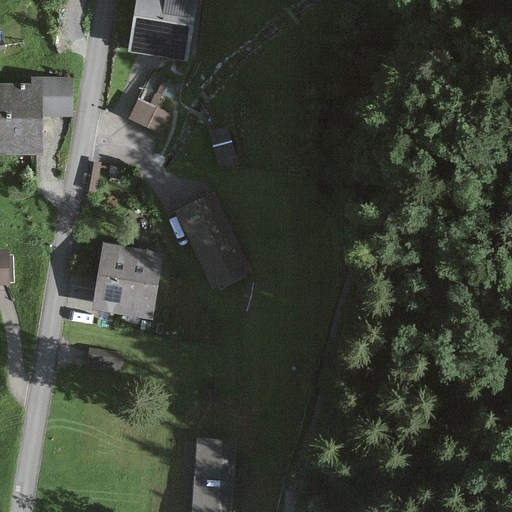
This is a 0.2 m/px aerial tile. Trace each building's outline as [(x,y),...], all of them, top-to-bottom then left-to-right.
[(193,0),(143,0),(136,46),(185,54),(193,0)] [(68,86),(0,86),(0,149),(38,149),(37,115),(68,114),(68,86)] [(141,102),(131,124),(165,139),(175,117),(141,102)] [(231,130),(212,134),(219,166),(237,162),(231,130)] [(213,197),(180,213),(215,285),(248,269),(213,197)] [(157,255),(107,248),(98,305),(147,313),(157,255)] [(227,511),(231,444),(199,442),(195,511),(227,511)]
